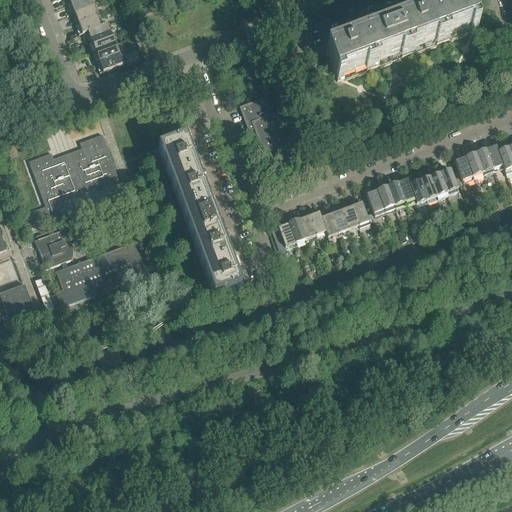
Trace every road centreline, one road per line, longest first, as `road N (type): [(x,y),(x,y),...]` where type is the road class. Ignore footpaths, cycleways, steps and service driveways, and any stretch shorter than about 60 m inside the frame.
road 1 (residential): [(511,120),(251,216)]
road 2 (primary): [(511,381),(311,511)]
road 3 (residential): [(38,0),(72,96),(189,54)]
road 4 (residential): [(251,216),(189,54)]
road 5 (residential): [(189,54),(331,0)]
road 6 (primary): [(389,511),(511,452)]
